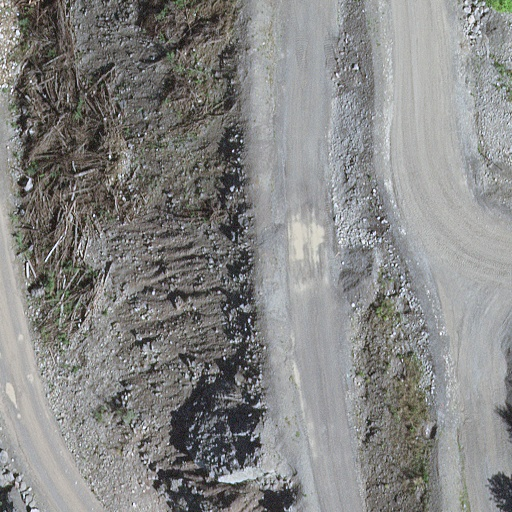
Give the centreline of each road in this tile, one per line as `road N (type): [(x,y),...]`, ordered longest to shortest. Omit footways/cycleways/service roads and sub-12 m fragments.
road 1 (track): [(418,0),(465,239),(492,511)]
road 2 (track): [(330,511),(312,292),(313,0)]
